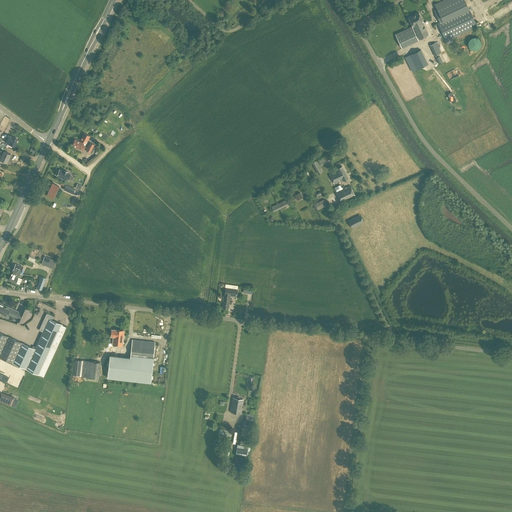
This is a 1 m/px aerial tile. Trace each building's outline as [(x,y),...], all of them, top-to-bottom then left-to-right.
[(235,9),(243,2),(241,0),(239,0),(233,6),(235,9)] [(444,0),(434,5),(436,8),(433,10),(439,22),(438,23),(446,41),(477,26),(464,0),(444,0)] [(418,12),(408,17),(412,27),(413,26),(417,37),(418,36),(419,40),(428,35),(422,22),(423,21),(418,12)] [(481,45),(481,44),(481,43),(481,42),(480,41),(480,40),(479,39),(478,39),(475,38),(474,38),(473,38),(471,39),(470,41),(469,42),(469,43),(468,44),(469,46),(469,48),(470,49),(471,50),(472,50),(473,51),(474,51),(476,51),(477,50),(478,50),(479,49),(480,48),(481,47),(481,46),(481,45)] [(435,56),(441,53),(436,42),(430,45),(435,56)] [(412,72),(428,64),(420,49),(404,57),(412,72)] [(450,92),(448,93),(448,95),(451,102),(453,103),(455,102),(456,100),(452,93),(450,92)] [(82,141),(85,143),(86,143),(90,136),(84,133),(80,140),(82,141)] [(12,136),(8,134),(4,141),(9,144),(14,147),(18,139),(12,136)] [(85,143),(82,141),(82,142),(75,139),(72,145),(76,147),(75,148),(78,150),(79,147),(83,150),(85,146),(83,145),(85,143)] [(93,154),(95,150),(92,148),(94,145),(90,142),(86,150),(93,154)] [(10,154),(4,151),(3,154),(0,152),(0,157),(1,158),(0,159),(7,162),(10,154)] [(340,182),(344,181),(348,178),(342,166),(337,168),(338,170),(329,174),(334,184),(340,181),(340,182)] [(63,171),(59,169),(58,172),(56,175),(57,175),(60,177),(59,178),(63,179),(63,178),(68,180),(70,174),(67,173),(68,172),(63,170),(63,171)] [(59,185),(52,182),(47,194),(54,197),(59,185)] [(75,189),(66,184),(64,189),(73,194),(75,189)] [(341,202),(355,196),(350,185),(336,192),(341,202)] [(318,210),(327,205),(324,199),(315,204),(318,210)] [(274,212),(288,205),(286,200),(271,207),(274,212)] [(352,228),(361,224),(364,222),(360,215),(357,216),(348,221),(352,228)] [(33,267),(37,258),(30,255),(26,263),(33,267)] [(15,276),(18,277),(20,274),(23,267),(16,264),(13,270),(17,272),(15,276)] [(16,283),(18,277),(15,276),(17,272),(13,270),(9,280),(16,283)] [(42,290),(45,281),(46,278),(40,276),(39,279),(40,279),(36,288),(42,290)] [(226,287),(225,291),(224,298),(223,308),(228,308),(230,295),(237,296),(238,289),(226,287)] [(19,312),(10,308),(11,308),(0,302),(0,313),(6,317),(7,315),(8,316),(9,314),(17,318),(16,320),(23,323),(28,312),(29,313),(30,310),(22,307),(19,312)] [(0,357),(13,363),(40,375),(48,358),(54,345),(62,325),(53,321),(51,320),(53,316),(47,314),(46,313),(46,314),(45,317),(44,318),(39,330),(42,332),(36,347),(33,346),(32,348),(22,344),(0,333),(0,357)] [(122,346),(124,331),(112,329),(111,337),(113,337),(112,345),(122,346)] [(153,366),(156,342),(133,340),(131,357),(110,355),(107,378),(151,383),(153,366)] [(99,379),(100,363),(75,360),(73,376),(99,379)] [(3,376),(0,375),(1,373),(0,373),(0,377),(1,378),(1,379),(7,381),(9,378),(3,375),(3,376)] [(0,401),(11,406),(14,398),(1,392),(0,394),(0,401)] [(240,399),(240,398),(236,397),(236,398),(232,398),(230,412),(241,413),(244,400),(240,399)] [(250,437),(252,422),(244,420),(243,428),(242,428),(241,436),(250,437)] [(230,439),(232,431),(219,429),(218,437),(230,439)] [(249,446),(250,437),(241,436),(240,445),(249,446)]
